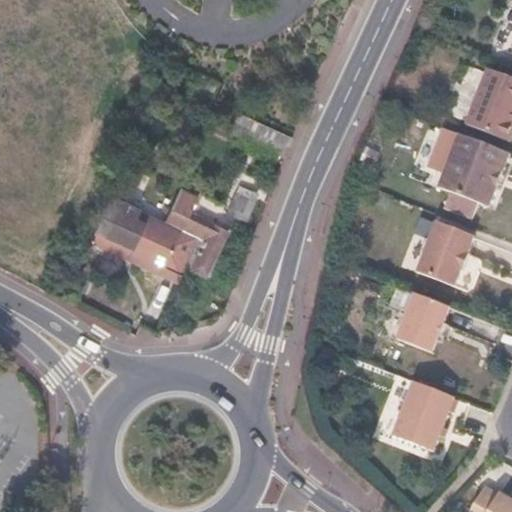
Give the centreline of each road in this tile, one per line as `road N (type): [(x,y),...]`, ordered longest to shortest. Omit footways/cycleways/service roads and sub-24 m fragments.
road 1 (tertiary): [(289,235),(391,0)]
road 2 (tertiary): [(253,428),(289,235)]
road 3 (tertiary): [(289,235),(235,345),(208,367),(182,374)]
road 4 (secondary): [(162,375),(114,361),(0,291)]
road 5 (secondary): [(0,315),(62,371),(98,457)]
